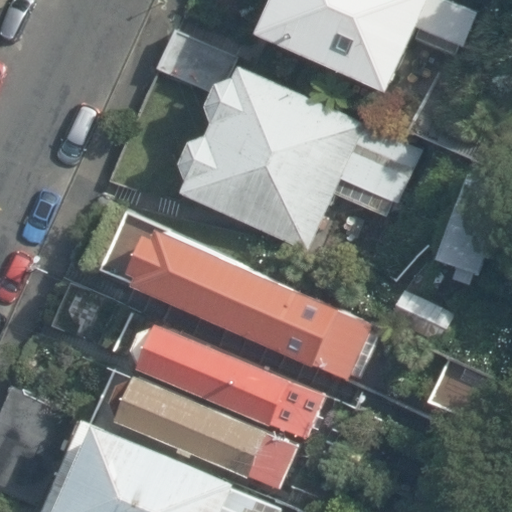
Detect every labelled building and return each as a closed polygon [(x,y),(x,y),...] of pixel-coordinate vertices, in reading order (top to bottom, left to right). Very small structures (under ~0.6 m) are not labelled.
[(279,0),(265,35),(394,93),(417,40),(455,56),(459,47),(463,49),(479,14),(448,0),(279,0)] [(161,69),(218,95),(222,85),(229,82),(240,58),(179,31),(161,69)] [(222,85),(218,95),(213,106),(219,124),(213,136),(195,142),(186,163),(192,180),(186,193),(312,251),(340,192),(390,215),(395,202),(401,204),(426,150),(244,66),(238,79),(229,82),(222,85)] [(455,280),(471,286),(476,273),(482,276),(511,192),(511,185),(474,172),(442,259),(460,265),(455,280)] [(140,277),(338,368),(352,338),(373,348),(385,322),(167,222),(163,231),(151,225),(134,261),(146,266),(140,277)] [(395,319),(440,343),(455,314),(410,291),(395,319)] [(143,368),(310,439),(328,396),(162,325),(146,330),(137,351),(143,368)] [(121,418),(282,490),(301,447),(140,375),(138,380),(124,385),(117,403),(122,415),(121,418)] [(0,416),(0,488),(37,505),(78,413),(15,384),(0,416)] [(60,511),(284,511),(286,508),(240,488),(242,483),(102,422),(100,426),(89,421),(51,506),(62,511),(60,511)]
